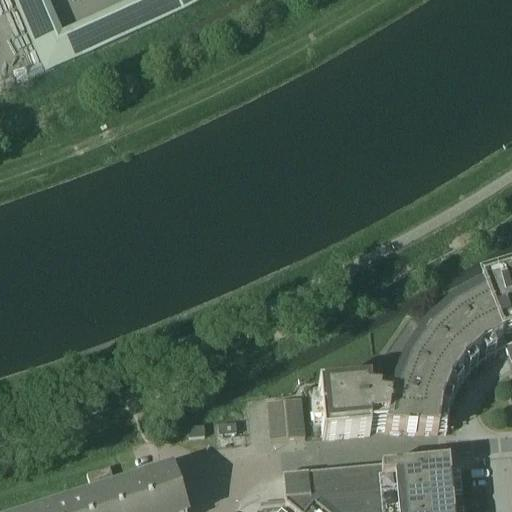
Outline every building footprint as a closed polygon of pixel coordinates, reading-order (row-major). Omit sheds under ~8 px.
[(479,290),(480,292),(448,309),(420,334),(398,364),(390,387),(317,393),(322,443),(369,439),(369,435),(384,434),(383,437),(446,438),(449,416),(456,395),(469,377),(485,363),(504,352),(511,350),(511,282),(509,283),(509,281),(479,290)] [(267,407),(270,445),(304,442),(300,403),(267,407)] [(217,430),(218,440),(236,439),(235,429),(217,430)] [(203,441),(202,431),(188,433),(189,442),(203,441)] [(452,511),(448,464),(282,480),(284,507),(290,511),(452,511)] [(89,488),(112,481),(109,471),(86,478),(89,488)] [(182,511),(170,474),(50,511),(182,511)]
